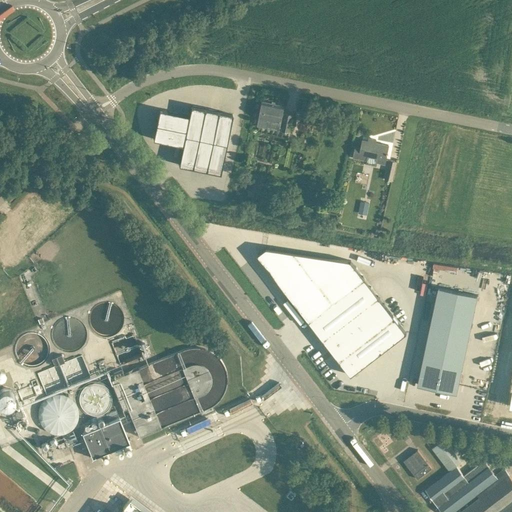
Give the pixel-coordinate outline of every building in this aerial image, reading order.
[(262,100),(258,118),(269,120),(267,127),(289,132),(293,113),(285,112),(285,113),(283,112),(284,105),(262,100)] [(156,132),(186,138),(179,168),(221,177),(233,118),(162,102),(156,132)] [(356,146),(353,157),(367,160),(368,155),(377,157),(376,162),(385,164),(389,144),(363,139),(361,148),(356,146)] [(15,154),(22,162),(26,158),(20,150),(15,154)] [(392,181),(397,161),(389,159),(384,179),(392,181)] [(247,189),(248,189),(247,194),(253,196),(255,191),(258,191),(261,176),(251,174),(247,189)] [(361,200),(358,212),(367,214),(370,202),(361,200)] [(365,276),(309,319),(351,374),(407,332),(365,276)] [(478,294),(439,286),(418,383),(457,392),(478,294)] [(511,344),(500,402),(511,404),(511,344)] [(51,358),(55,366),(64,362),(61,354),(51,358)] [(98,361),(100,368),(107,365),(104,359),(98,361)] [(139,435),(161,426),(137,368),(124,373),(122,369),(114,372),(116,377),(111,379),(123,408),(127,407),(139,435)] [(3,388),(7,403),(30,397),(28,390),(22,392),(20,384),(3,388)] [(23,410),(12,414),(14,420),(25,415),(23,410)] [(118,415),(104,421),(104,420),(103,419),(103,418),(102,418),(101,418),(100,418),(99,418),(98,419),(98,420),(98,421),(98,422),(98,423),(99,424),(81,431),(92,456),(129,440),(118,415)] [(461,461),(445,439),(444,438),(443,439),(432,447),(450,470),(457,464),(461,461)] [(418,449),(404,460),(418,478),(431,467),(418,449)] [(443,511),(452,511),(478,492),(480,495),(509,473),(504,467),(495,474),(484,459),(464,474),(456,465),(426,489),(443,511)] [(511,511),(511,477),(509,473),(480,495),(478,492),(452,511),(511,511)] [(129,511),(146,511),(129,499),(123,507),(129,511)]
